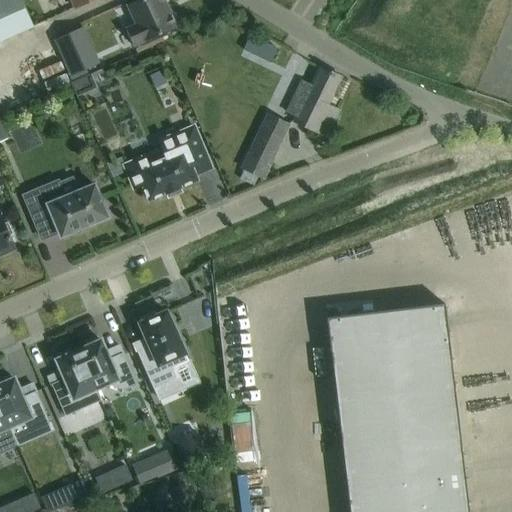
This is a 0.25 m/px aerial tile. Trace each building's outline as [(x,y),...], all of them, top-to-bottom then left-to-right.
[(0,0),(0,40),(32,27),(20,0),(0,0)] [(69,0),(73,9),(92,0),(69,0)] [(133,46),(175,27),(163,0),(137,0),(126,5),(135,25),(125,29),(133,46)] [(98,63),(82,27),(54,39),(70,76),(98,63)] [(267,48),(258,67),(267,71),(276,53),(267,48)] [(319,68),(310,86),(300,81),(285,112),(295,117),(294,121),(325,136),(337,111),(326,106),(340,78),(319,68)] [(37,91),(61,81),(57,72),(33,82),(37,91)] [(97,88),(90,74),(71,83),(77,97),(97,88)] [(161,74),(150,79),(155,90),(166,85),(161,74)] [(43,102),(65,95),(62,85),(40,93),(43,102)] [(240,169),(243,171),(239,179),(254,186),(258,178),(262,180),(288,125),(266,115),(240,169)] [(142,186),(148,200),(166,193),(166,194),(179,188),(196,180),(194,175),(210,169),(193,127),(159,141),(166,158),(151,164),(147,156),(124,166),(134,190),(142,186)] [(107,217),(94,185),(64,197),(57,182),(23,196),(41,239),(58,232),(60,237),(107,217)] [(0,255),(14,250),(0,217),(0,255)] [(42,283),(52,280),(45,258),(36,261),(42,283)] [(468,511),(444,303),(326,317),(348,511),(468,511)] [(139,323),(148,345),(135,350),(152,388),(175,378),(171,368),(187,361),(184,354),(165,312),(155,316),(153,313),(139,319),(141,322),(139,323)] [(86,347),(78,350),(95,389),(106,385),(123,391),(135,385),(122,353),(108,359),(100,340),(98,341),(96,338),(85,343),(86,347)] [(95,389),(78,350),(69,354),(68,350),(56,355),(58,359),(56,360),(64,379),(50,384),(64,417),(99,401),(95,389)] [(0,408),(8,427),(17,446),(52,430),(49,423),(35,391),(22,397),(13,378),(11,379),(9,376),(0,379),(0,408)] [(0,453),(17,446),(8,427),(0,408),(0,453)] [(194,430),(173,440),(184,465),(206,455),(194,430)] [(164,463),(153,468),(157,479),(180,469),(175,458),(170,448),(159,453),(164,463)] [(125,464),(107,473),(114,489),(132,480),(125,464)] [(81,479),(57,490),(64,506),(90,498),(81,479)] [(25,511),(20,499),(0,507),(0,511),(25,511)]
